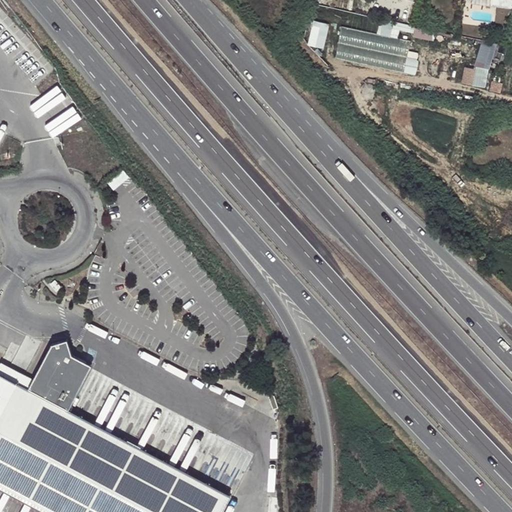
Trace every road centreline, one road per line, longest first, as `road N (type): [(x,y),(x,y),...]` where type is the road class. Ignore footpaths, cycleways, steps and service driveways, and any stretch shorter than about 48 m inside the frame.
road 1 (primary): [(38,0),(501,511)]
road 2 (motorway): [(84,0),(511,473)]
road 3 (primary): [(37,0),(290,327),(318,401),(324,511)]
road 4 (motorway): [(511,403),(145,0)]
road 5 (primary): [(511,360),(190,0)]
road 6 (primary): [(511,318),(191,0)]
road 7 (unclassified): [(4,210),(8,237),(34,257),(62,255),(80,238),(82,202),(57,179),(29,180),(9,198)]
